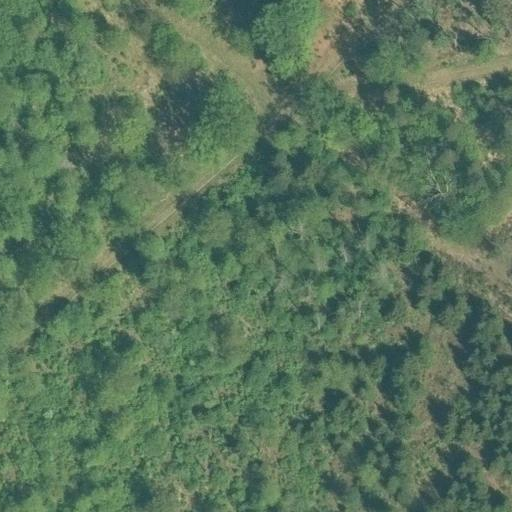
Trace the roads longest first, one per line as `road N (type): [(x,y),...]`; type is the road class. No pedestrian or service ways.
road 1 (track): [(0,363),(298,99)]
road 2 (track): [(298,99),(511,66)]
